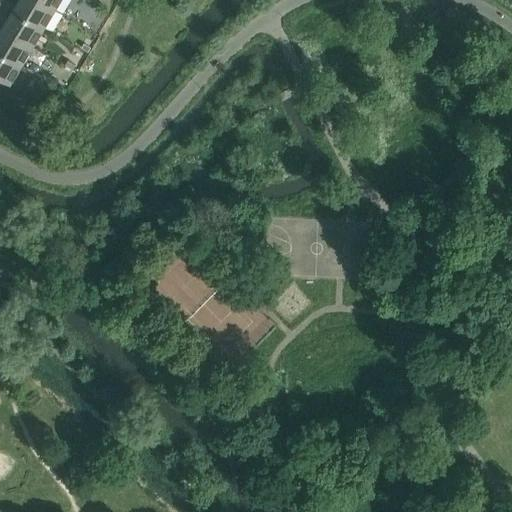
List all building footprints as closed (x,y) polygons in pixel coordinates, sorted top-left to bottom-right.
[(39,0),(18,0),(13,9),(44,27),(55,9),(39,0)] [(39,0),(55,9),(60,0),(39,0)] [(13,9),(2,28),(33,46),(44,27),(13,9)] [(2,28),(0,30),(0,51),(21,64),(33,46),(2,28)] [(21,64),(0,51),(0,78),(10,84),(21,64)]
